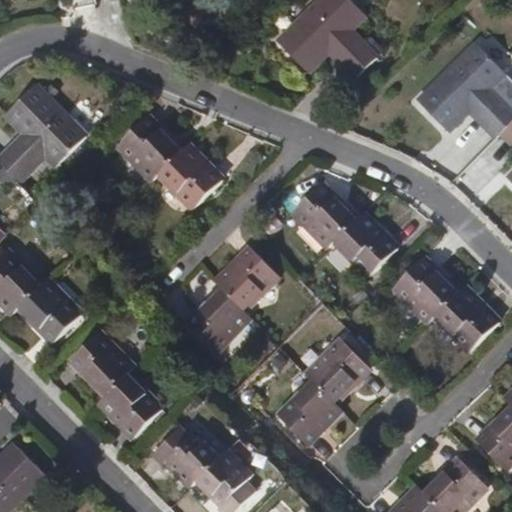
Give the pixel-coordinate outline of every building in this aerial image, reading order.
[(320,52),(347,79),(368,58),(341,31),(352,20),(331,0),(312,0),(271,42),(301,72),(320,52)] [(450,112),(478,139),(489,128),(499,118),(472,90),(484,79),(453,50),(402,100),(433,130),(450,112)] [(0,132),(2,134),(0,135),(0,177),(22,155),(32,165),(63,134),(12,84),(0,96),(0,132)] [(499,118),(489,128),(511,149),(511,160),(498,174),(511,188),(511,107),(511,106),(499,118)] [(95,146),(130,181),(136,174),(158,152),(123,118),(95,146)] [(158,152),(136,174),(171,208),(199,179),(164,146),(158,152)] [(313,237),(334,216),(298,181),(271,208),(307,244),(313,237)] [(375,243),(340,210),(334,216),(313,237),(348,271),(375,243)] [(232,245),(198,279),(204,285),(226,307),(260,272),(232,245)] [(373,282),(409,318),(415,311),(434,291),(398,256),(373,282)] [(0,305),(3,303),(23,282),(0,259),(0,305)] [(23,282),(3,303),(37,337),(65,309),(30,275),(23,282)] [(226,307),(204,285),(169,319),(197,347),(232,312),(226,307)] [(434,291),(415,311),(450,345),(477,319),(441,285),(434,291)] [(50,363),(86,397),(107,377),(114,370),(77,335),(50,363)] [(325,337),(291,371),(297,377),(319,399),(353,364),(325,337)] [(496,402),(511,418),(511,373),(490,396),(496,402)] [(141,411),(107,377),(86,397),(80,404),(115,438),(141,411)] [(319,399),(297,377),(263,412),(290,440),(325,405),(319,399)] [(489,466),(511,443),(511,418),(496,402),(460,438),(489,466)] [(155,455),(180,479),(187,472),(209,449),(184,426),(180,429),(169,420),(140,449),(151,459),(155,455)] [(216,443),(209,449),(187,472),(212,496),(207,501),(218,511),(246,482),(237,474),(243,468),(216,443)] [(0,498),(26,472),(0,447),(0,498)] [(433,511),(444,511),(474,482),(445,454),(410,488),(433,511)] [(431,511),(433,511),(410,488),(404,483),(375,511),(431,511)]
